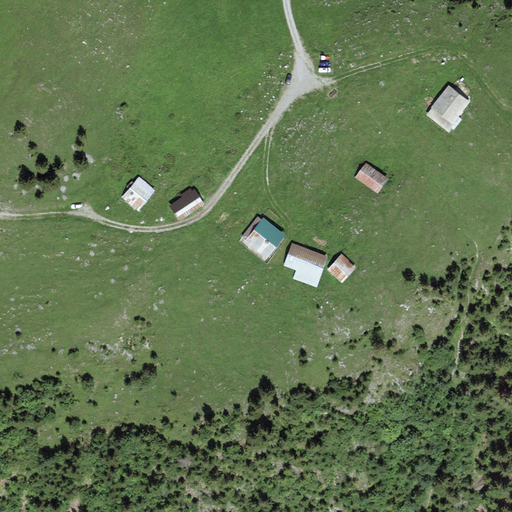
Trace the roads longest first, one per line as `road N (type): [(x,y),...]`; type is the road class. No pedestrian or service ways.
road 1 (track): [(285,0),(298,80),(202,213),(143,229),(77,213),(0,215)]
road 2 (track): [(511,108),(446,49),(326,81),(298,80)]
